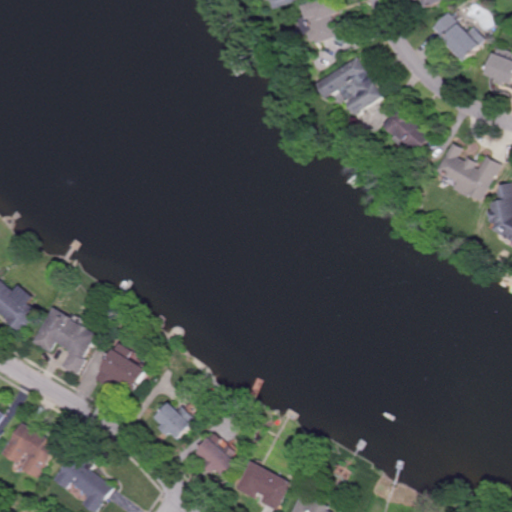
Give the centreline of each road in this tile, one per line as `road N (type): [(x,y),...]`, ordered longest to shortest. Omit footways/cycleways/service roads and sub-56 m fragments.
road 1 (residential): [(203,511),(127,436),(0,359)]
road 2 (residential): [(380,0),(409,55),(437,84),(511,122)]
